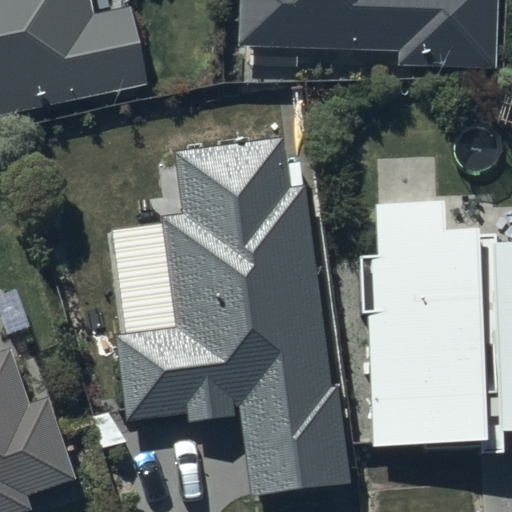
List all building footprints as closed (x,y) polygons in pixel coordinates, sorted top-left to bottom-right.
[(0,0),(0,118),(146,87),(132,10),(90,17),(87,0),(0,0)] [(495,71),(496,0),(239,0),(238,49),(397,53),(397,69),(495,71)] [(286,138),(167,150),(173,212),(158,214),(170,326),(114,332),(124,423),(184,416),(185,425),(238,420),(246,498),(347,488),(337,389),(330,390),(305,158),(288,160),(286,138)] [(447,204),(376,205),(376,257),(360,258),(361,315),(370,315),(371,448),(479,447),(479,457),(503,457),(503,435),(511,435),(511,243),(498,243),(497,231),(447,232),(447,204)] [(0,511),(26,511),(32,510),(29,501),(76,484),(45,396),(26,403),(8,352),(0,354),(0,511)]
